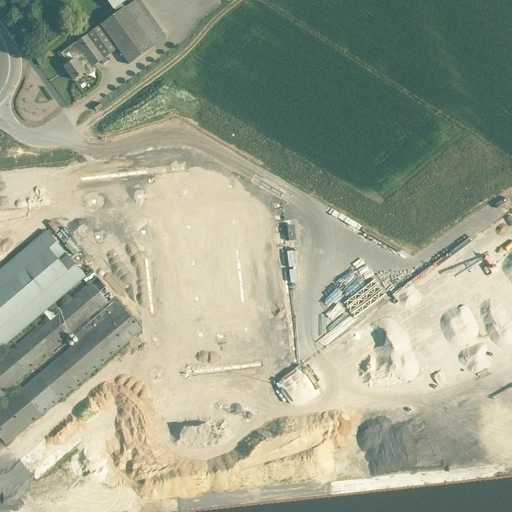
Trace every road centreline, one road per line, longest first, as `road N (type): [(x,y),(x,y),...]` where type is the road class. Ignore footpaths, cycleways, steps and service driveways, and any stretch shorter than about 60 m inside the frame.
road 1 (unknown): [(0,254),(103,169),(251,375)]
road 2 (unknown): [(251,375),(508,183),(511,189)]
road 3 (unknown): [(282,416),(278,437),(191,473),(0,506)]
road 4 (unknown): [(282,416),(400,378),(511,377)]
road 5 (track): [(73,133),(238,0)]
